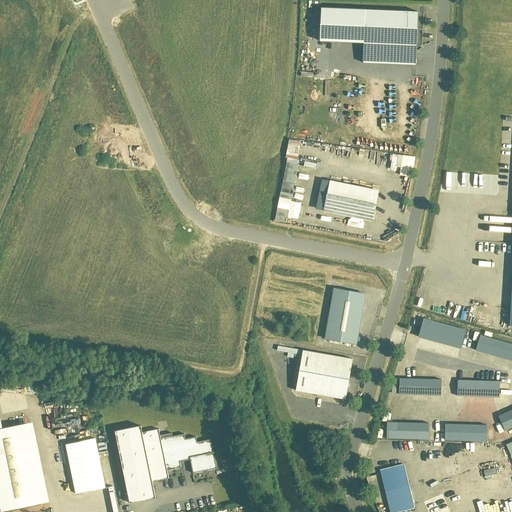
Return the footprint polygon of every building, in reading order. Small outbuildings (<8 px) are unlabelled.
[(420,14),(321,10),(319,42),(365,44),(363,64),(418,67),(420,14)] [(284,156),(274,220),(296,223),(299,203),(290,201),(299,146),(286,144),(284,156)] [(414,157),(395,155),(394,166),(400,167),(399,175),(412,176),(414,157)] [(378,192),(331,183),(325,213),(372,223),(378,192)] [(365,295),(333,289),(323,341),(356,346),(365,295)] [(452,319),(459,320),(462,306),(455,305),(452,319)] [(415,337),(460,348),(465,329),(420,318),(415,337)] [(511,343),(475,334),(471,350),(511,360),(511,343)] [(353,360),(300,351),(292,392),(346,402),(353,360)] [(442,395),(442,379),(396,378),(396,395),(442,395)] [(455,380),(455,396),(499,397),(499,380),(455,380)] [(511,408),(496,416),(502,431),(511,427),(511,408)] [(0,506),(1,511),(14,511),(49,505),(33,425),(2,430),(0,422),(0,506)] [(384,422),(383,438),(429,439),(430,423),(384,422)] [(492,432),(487,432),(488,425),(442,424),(442,440),(492,441),(492,432)] [(141,428),(115,432),(130,506),(155,501),(151,483),(169,479),(167,472),(179,468),(178,463),(188,460),(192,475),(216,469),(210,440),(197,444),(195,438),(185,440),(184,435),(173,437),(172,434),(160,436),(159,430),(142,434),(141,428)] [(105,488),(97,437),(62,443),(71,494),(105,488)] [(405,465),(381,471),(390,511),(406,511),(416,510),(405,465)]
